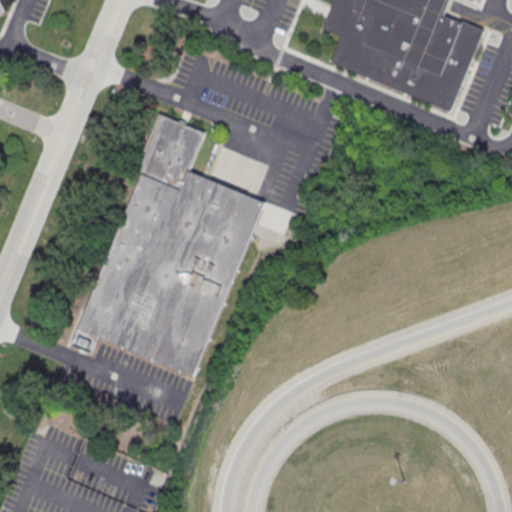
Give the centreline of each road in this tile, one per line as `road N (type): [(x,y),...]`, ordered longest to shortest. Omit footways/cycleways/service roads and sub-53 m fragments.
road 1 (motorway): [(511,299),(297,386),(247,434),(221,511)]
road 2 (motorway): [(251,511),(274,449),(297,425),(370,399),(431,411),(463,435),(485,464),(500,511)]
road 3 (residential): [(0,286),(117,0)]
